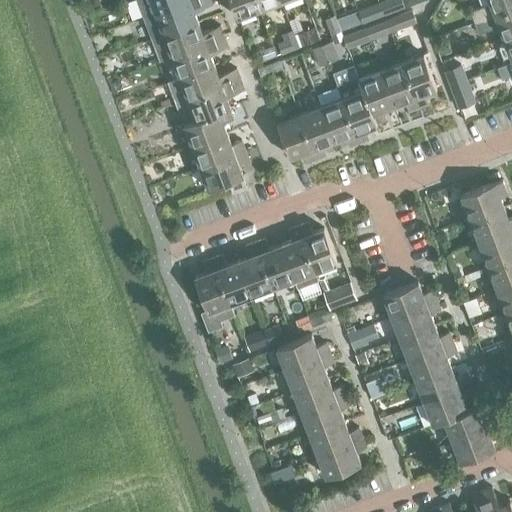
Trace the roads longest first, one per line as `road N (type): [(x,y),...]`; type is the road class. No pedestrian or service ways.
road 1 (residential): [(183,250),(325,194),(375,194),(511,141)]
road 2 (residential): [(363,511),(511,455)]
